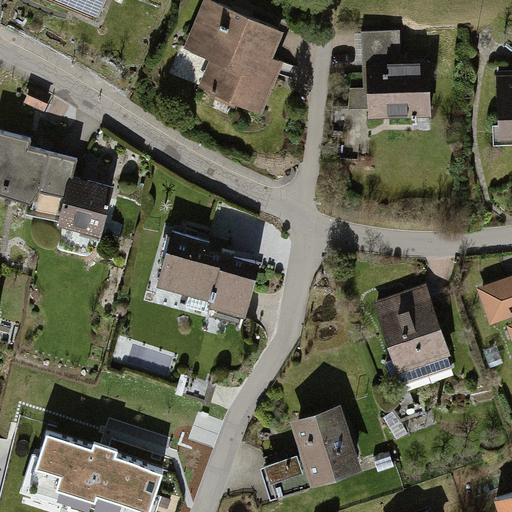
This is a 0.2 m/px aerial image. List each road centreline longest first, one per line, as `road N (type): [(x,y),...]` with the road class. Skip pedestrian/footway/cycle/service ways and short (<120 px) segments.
road 1 (residential): [(309,227),(0,52)]
road 2 (residential): [(204,511),(235,426),(289,328),(309,227)]
road 3 (residential): [(511,234),(485,241),(309,227)]
road 4 (unknown): [(309,227),(309,42)]
